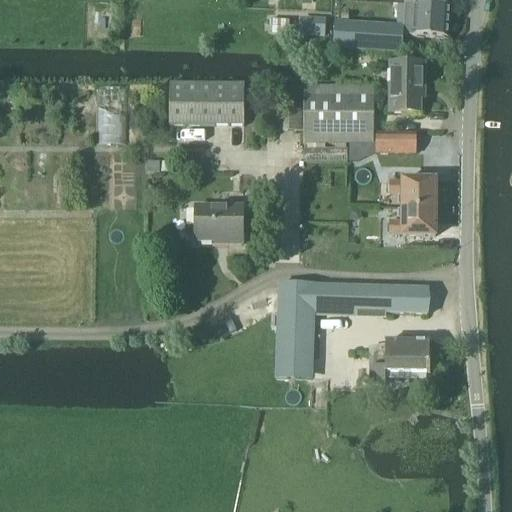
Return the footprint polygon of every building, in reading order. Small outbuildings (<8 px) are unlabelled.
[(402,29),(402,38),(411,39),(447,42),(448,21),(449,21),(449,14),(449,9),(404,6),(402,29)] [(300,23),(299,37),(321,39),(323,39),(324,25),(313,24),(300,23)] [(400,56),(402,29),(334,25),(332,51),(400,56)] [(390,74),(389,116),(419,117),(420,93),(424,93),(424,75),(424,72),(424,66),(390,66),(390,74)] [(243,127),(244,87),(169,86),(168,125),(243,127)] [(303,146),(346,147),(373,147),(373,89),(303,88),(303,146)] [(300,113),(282,113),(282,133),(300,133),(300,113)] [(414,156),(415,140),(415,136),(375,136),(375,156),(414,156)] [(401,212),(435,212),(434,183),(401,183),(401,184),(389,184),(389,198),(401,198),(401,212)] [(243,247),(243,210),(196,209),(196,244),(226,244),(226,247),(243,247)] [(435,239),(435,212),(401,212),(402,224),(390,224),(390,238),(402,238),(402,239),(435,239)] [(312,356),(316,288),(280,287),(277,354),(312,356)] [(386,299),(386,317),(428,318),(429,291),(376,289),(375,299),(386,299)] [(368,357),(368,389),(385,390),(385,376),(426,376),(426,378),(429,378),(429,367),(429,346),(385,345),(385,358),(370,357),(368,357)]
